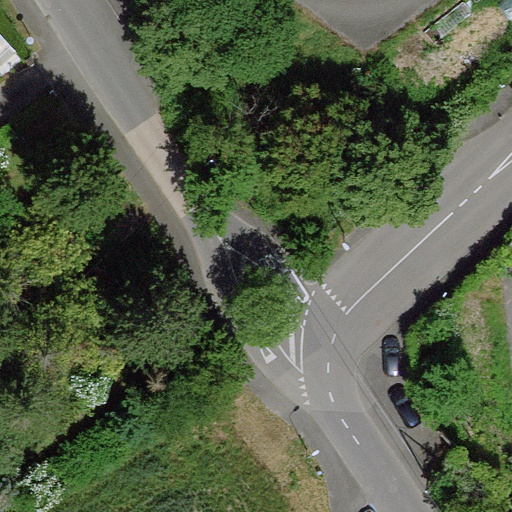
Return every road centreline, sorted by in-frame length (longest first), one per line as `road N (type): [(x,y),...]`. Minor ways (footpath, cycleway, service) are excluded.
road 1 (residential): [(60,0),(280,323),(326,363)]
road 2 (unclassified): [(326,363),(332,328),(357,288),(511,144)]
road 3 (unclassified): [(326,363),(339,414),(405,511)]
